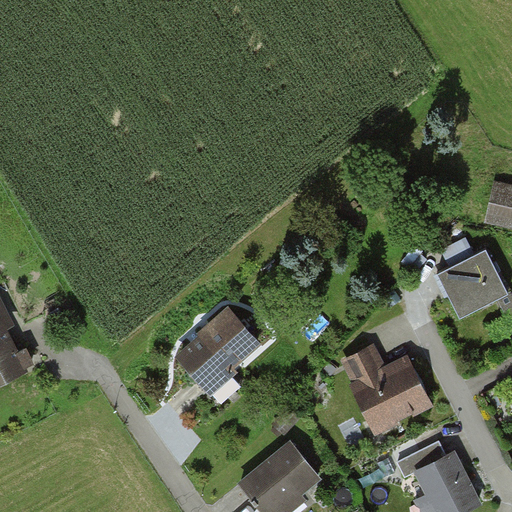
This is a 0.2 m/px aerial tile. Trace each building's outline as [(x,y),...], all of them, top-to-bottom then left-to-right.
[(511,185),(496,182),(487,220),(511,226),(511,185)] [(454,265),(438,273),(460,317),(509,292),(487,248),(470,256),(464,243),(447,251),(454,265)] [(0,295),(0,381),(35,364),(0,295)] [(228,301),(175,349),(212,390),(265,342),(228,301)] [(377,343),(342,360),(376,428),(437,398),(415,353),(389,366),(377,343)] [(287,440),(230,483),(251,511),(270,511),(316,478),(287,440)] [(438,441),(409,456),(438,511),(462,511),(480,503),(453,450),(444,455),(438,441)]
